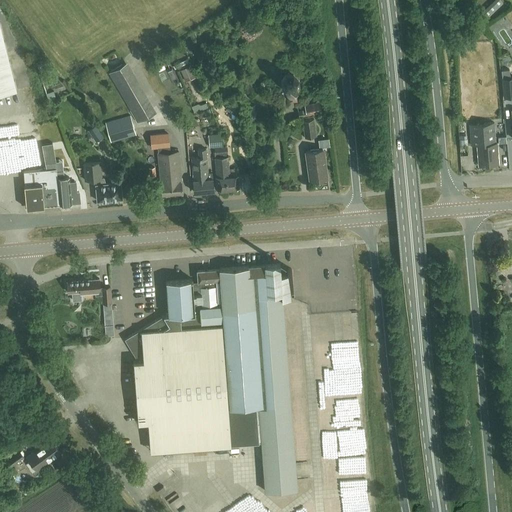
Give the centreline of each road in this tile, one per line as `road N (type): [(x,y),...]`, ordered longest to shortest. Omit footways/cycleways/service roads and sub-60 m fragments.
road 1 (primary): [(439,511),(387,0)]
road 2 (tertiary): [(21,250),(359,220)]
road 3 (unclassified): [(19,225),(357,196)]
road 4 (unclassified): [(24,289),(97,262),(354,241)]
road 5 (primary): [(370,219),(406,511)]
road 6 (primary): [(493,511),(468,232)]
road 7 (unclassified): [(145,511),(60,395),(31,330),(24,289)]
road 8 (primary): [(339,0),(357,196)]
road 9 (primary): [(444,184),(423,0)]
